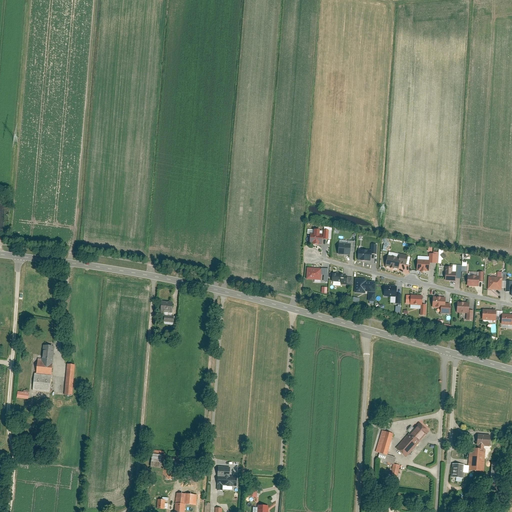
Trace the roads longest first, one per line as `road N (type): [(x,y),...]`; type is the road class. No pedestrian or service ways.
road 1 (secondary): [(0,254),(223,291),(511,370)]
road 2 (track): [(9,511),(19,257)]
road 3 (unknown): [(150,275),(126,511)]
road 4 (residential): [(511,305),(304,253)]
